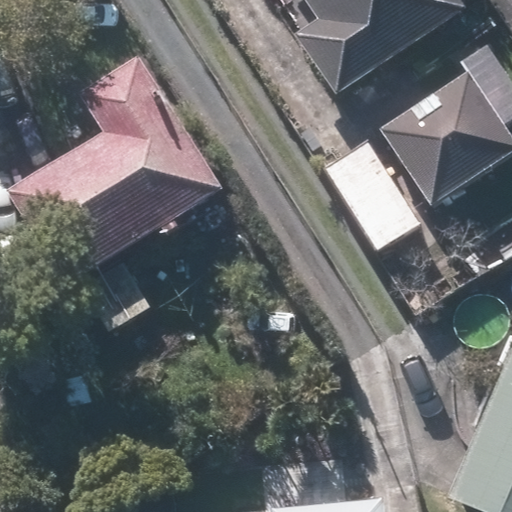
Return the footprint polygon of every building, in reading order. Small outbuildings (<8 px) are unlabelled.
[(472,13),(463,0),(280,0),(306,37),(299,42),(340,103),(472,13)] [(230,197),(144,63),(83,102),(106,137),(10,198),(74,297),(230,197)] [(511,164),(511,138),(471,78),(387,134),(440,213),(511,164)] [(426,227),(374,148),(330,178),(381,256),(426,227)] [(511,511),(511,362),(456,506),(471,511),(511,511)] [(387,511),(387,503),(284,511),(387,511)]
